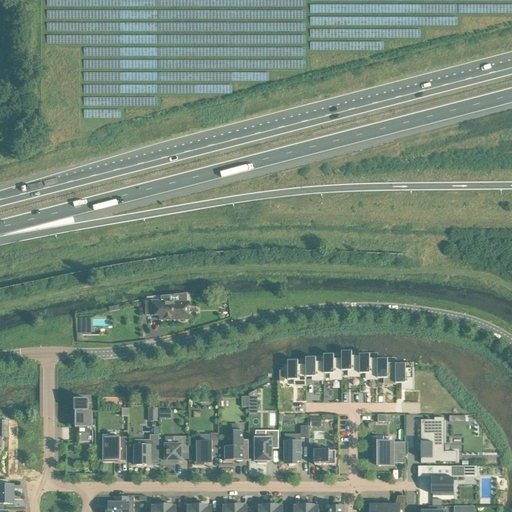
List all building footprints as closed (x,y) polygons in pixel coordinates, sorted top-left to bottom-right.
[(188,302),(160,302),(160,300),(151,301),(152,316),(160,315),(160,320),(189,319),(188,302)] [(324,355),(324,381),(324,374),(333,374),(333,381),(342,381),(342,352),(342,359),(334,359),(334,355),(324,355)] [(342,352),(342,381),(342,371),(351,371),(351,378),(360,378),(360,355),(359,355),(359,356),(352,356),(352,352),(342,352)] [(306,358),(306,387),(307,387),(307,377),(315,377),(315,381),(324,381),(324,355),(324,362),(316,362),(316,358),(306,358)] [(360,355),(360,378),(360,374),(369,374),(369,380),(378,380),(378,359),(370,359),(370,355),(360,355)] [(298,361),(288,361),(288,380),(297,380),(297,387),(306,387),(306,358),(306,368),(298,368),(298,361)] [(378,359),(378,380),(378,378),(387,378),(387,385),(396,385),(396,364),(388,363),(388,359),(378,359)] [(396,364),(396,385),(396,383),(405,383),(405,390),(414,390),(414,375),(414,369),(406,369),(406,364),(396,364)] [(257,389),(249,394),(249,397),(249,407),(249,408),(258,408),(258,404),(257,389)] [(89,411),(89,400),(75,400),(75,409),(71,409),(72,424),(76,424),(76,426),(76,427),(62,427),(62,428),(77,428),(77,441),(62,441),(77,441),(77,445),(80,445),(80,441),(92,442),(92,432),(96,431),(96,427),(93,427),(93,411),(89,411)] [(321,418),(311,418),(311,427),(321,427),(321,418)] [(421,458),(421,464),(430,463),(433,463),(436,463),(436,462),(440,462),(457,462),(457,452),(444,451),(444,424),(444,418),(434,418),(434,420),(432,420),(421,420),(421,425),(423,425),(423,443),(422,443),(422,452),(420,452),(422,452),(421,458)] [(234,447),(225,447),(225,461),(249,461),(249,440),(243,440),(243,431),(242,432),(234,432),(234,447)] [(257,463),(266,463),(266,461),(271,461),(271,449),(278,449),(278,431),(265,431),(265,439),(255,439),(255,461),(257,461),(257,463)] [(212,457),(219,457),(219,434),(211,434),(211,443),(197,443),(198,453),(195,453),(195,465),(205,465),(205,463),(212,463),(212,457)] [(135,463),(135,465),(151,465),(151,455),(159,455),(159,435),(150,435),(150,440),(144,440),(144,446),(135,446),(135,456),(133,456),(133,463),(135,463)] [(105,437),(105,461),(127,461),(127,442),(127,437),(121,437),(105,437)] [(174,437),(166,437),(166,445),(166,461),(182,461),(182,453),(189,453),(189,450),(189,437),(174,437)] [(383,442),(383,438),(374,438),(374,463),(378,463),(378,466),(394,466),(394,463),(405,463),(405,442),(383,442)] [(301,442),(285,442),(285,462),(289,462),(289,465),(297,465),(297,462),(301,462),(301,455),(302,455),(302,449),(301,449),(301,442)] [(320,451),(320,445),(309,445),(309,460),(315,460),(315,465),(336,465),(336,451),(320,451)] [(432,477),(432,494),(453,494),(453,478),(453,476),(465,476),(465,467),(465,466),(432,466),(432,477)] [(9,480),(0,479),(0,503),(12,504),(12,486),(9,486),(9,480)] [(109,508),(107,508),(106,511),(134,511),(134,498),(121,498),(122,498),(122,504),(109,504),(109,508)]
